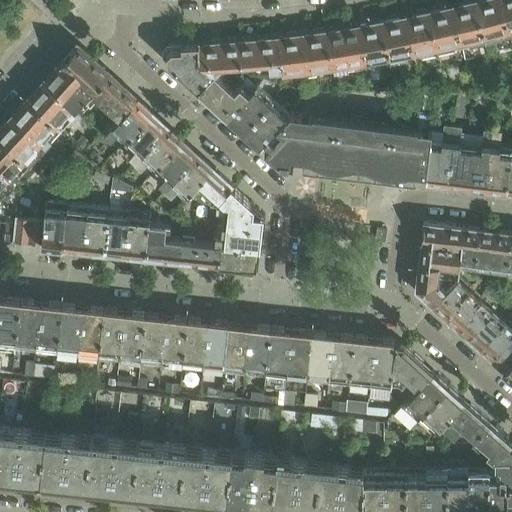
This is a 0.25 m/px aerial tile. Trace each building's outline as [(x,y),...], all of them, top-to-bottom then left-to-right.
[(453,4),(462,40),(469,38),(470,44),(487,40),(476,0),(463,0),(462,2),(453,4)] [(476,0),(487,40),(511,34),(509,28),(501,0),(476,0)] [(511,0),(501,0),(509,28),(511,27),(511,0)] [(430,9),(440,51),(456,48),(454,41),(462,40),(453,4),(443,6),(441,5),(433,7),(431,9),(430,9)] [(440,51),(430,9),(428,9),(425,8),(417,10),(415,12),(407,14),(416,56),(440,51)] [(385,19),(384,19),(391,60),(408,58),(416,56),(407,14),(398,16),(395,15),(387,16),(385,19)] [(368,21),(360,23),(366,59),(374,57),(375,63),(391,60),(384,19),(381,19),(378,18),(371,19),(368,21)] [(328,28),(333,64),(366,59),(360,23),(340,26),(338,25),(330,26),(328,28)] [(276,35),(279,66),(284,65),(285,71),(307,68),(333,64),(328,28),(327,28),(324,29),(321,27),(314,28),(312,30),(298,32),(295,31),(287,31),(284,34),(276,35)] [(240,39),(242,61),(271,58),(272,66),(279,66),(276,35),(269,35),(266,34),(258,35),(256,37),(253,37),(251,36),(243,37),(241,38),(240,39)] [(210,41),(200,41),(201,58),(215,71),(223,62),(242,61),(240,39),(238,39),(235,37),(227,38),(225,40),(222,40),(219,39),(212,39),(210,41)] [(201,58),(200,41),(168,43),(166,46),(163,52),(163,56),(199,89),(215,71),(201,58)] [(61,62),(96,93),(112,75),(78,44),(61,62)] [(45,79),(77,108),(80,111),(96,93),(61,62),(45,79)] [(199,89),(228,115),(249,92),(241,85),(235,90),(215,71),(199,89)] [(112,75),(96,93),(120,115),(136,97),(112,75)] [(30,97),(61,126),(77,108),(45,79),(30,97)] [(228,115),(243,130),(273,97),(258,83),(249,92),(228,115)] [(13,115),(45,143),(61,126),(30,97),(13,115)] [(151,111),(136,97),(120,115),(105,132),(111,138),(116,132),(125,140),(151,111)] [(273,97),(243,130),(260,145),(265,139),(264,139),(283,118),(288,112),(273,97)] [(151,111),(125,140),(134,148),(129,154),(134,159),(166,125),(151,111)] [(0,129),(0,134),(29,161),(45,143),(13,115),(0,129)] [(288,122),(283,118),(264,139),(265,139),(270,144),(265,149),(268,152),(273,156),(277,158),(283,161),(289,163),(293,164),(294,156),(308,158),(328,166),(332,167),(336,167),(348,165),(357,164),(364,165),(384,173),(388,174),(391,174),(395,173),(412,171),(417,171),(427,173),(426,180),(428,180),(432,139),(433,135),(408,132),(409,128),(389,126),(389,128),(378,127),(379,124),(358,122),(357,126),(305,120),(305,122),(293,121),(288,122)] [(438,181),(448,182),(454,125),(445,124),(443,140),(432,139),(428,180),(438,181)] [(166,125),(134,159),(140,164),(145,159),(155,168),(181,138),(166,125)] [(448,182),(467,185),(472,143),(461,141),(463,126),(454,125),(448,182)] [(467,185),(487,187),(494,129),(485,128),(483,144),(472,143),(467,185)] [(487,187),(507,189),(511,148),(511,147),(501,147),(503,130),(494,129),(487,187)] [(0,134),(0,167),(13,179),(29,161),(0,134)] [(159,182),(165,187),(197,152),(181,138),(155,168),(164,176),(159,182)] [(212,166),(197,152),(165,187),(171,193),(176,187),(185,195),(191,189),(212,166)] [(201,198),(218,200),(254,205),(212,166),(191,189),(201,198)] [(0,197),(15,181),(13,179),(0,167),(0,197)] [(48,199),(45,218),(43,243),(63,245),(68,201),(48,199)] [(223,221),(263,226),(264,214),(254,205),(218,200),(217,208),(224,209),(223,221)] [(63,245),(84,247),(89,203),(68,201),(63,245)] [(84,247),(104,250),(109,205),(89,203),(84,247)] [(109,205),(104,250),(125,252),(130,207),(109,205)] [(146,254),(149,222),(150,210),(130,207),(125,252),(146,254)] [(15,240),(29,241),(31,217),(18,215),(15,240)] [(45,218),(31,217),(29,241),(43,243),(45,218)] [(460,265),(461,258),(464,224),(424,220),(420,260),(460,265)] [(214,233),(213,240),(224,242),(260,245),(263,226),(223,221),(222,233),(214,233)] [(149,222),(146,254),(180,258),(182,237),(169,236),(170,224),(149,222)] [(461,258),(493,261),(497,228),(464,224),(461,258)] [(376,239),(386,240),(388,228),(378,227),(376,239)] [(493,261),(511,263),(511,229),(497,228),(493,261)] [(224,242),(213,240),(182,237),(180,258),(222,262),(224,242)] [(224,242),(222,262),(253,266),(253,265),(257,265),(257,262),(259,262),(260,245),(224,242)] [(459,273),(460,265),(420,260),(417,283),(416,288),(433,303),(454,279),(459,273)] [(433,303),(456,324),(478,300),(454,279),(433,303)] [(0,342),(16,344),(21,297),(0,294),(0,342)] [(16,344),(37,346),(42,300),(21,297),(16,344)] [(42,300),(37,346),(58,349),(63,302),(42,300)] [(478,300),(456,324),(481,345),(502,322),(478,300)] [(63,302),(58,349),(78,351),(83,304),(63,302)] [(78,351),(100,353),(105,306),(83,304),(78,351)] [(105,306),(100,353),(121,355),(126,309),(105,306)] [(146,311),(126,309),(121,355),(141,358),(146,311)] [(141,358),(162,360),(167,313),(146,311),(141,358)] [(162,360),(183,362),(188,316),(167,313),(162,360)] [(188,316),(183,362),(204,365),(209,318),(188,316)] [(209,318),(204,365),(225,367),(230,320),(209,318)] [(252,323),(230,320),(225,367),(246,369),(252,323)] [(511,330),(502,322),(481,345),(505,367),(511,358),(511,330)] [(252,323),(246,369),(267,371),(272,325),(252,323)] [(272,325),(267,371),(288,374),(293,327),(272,325)] [(314,329),(293,327),(288,374),(309,376),(314,329)] [(314,329),(309,376),(329,378),(334,331),(314,329)] [(329,378),(350,381),(355,334),(334,331),(329,378)] [(355,334),(350,381),(371,383),(376,336),(355,334)] [(371,383),(392,385),(398,339),(398,338),(376,336),(371,383)] [(398,339),(392,385),(393,378),(400,379),(410,387),(419,376),(422,379),(433,367),(405,342),(406,342),(404,340),(398,339)] [(26,374),(33,375),(35,363),(35,362),(27,361),(26,374)] [(35,363),(33,375),(41,376),(42,364),(35,363)] [(404,403),(419,416),(449,382),(433,367),(422,379),(424,380),(404,403)] [(76,370),(75,380),(82,381),(83,371),(76,370)] [(118,385),(132,386),(132,376),(119,375),(118,385)] [(465,396),(449,382),(419,416),(435,430),(444,420),(465,396)] [(207,395),(221,397),(222,389),(208,387),(207,395)] [(222,389),(221,397),(234,399),(236,391),(222,389)] [(490,419),(465,396),(444,420),(459,434),(469,443),(473,438),(490,419)] [(493,456),(496,456),(511,456),(511,438),(490,419),(473,438),(493,456)] [(0,474),(18,477),(23,428),(0,425),(0,474)] [(18,477),(41,479),(46,430),(23,428),(18,477)] [(41,479),(64,482),(70,433),(46,430),(41,479)] [(393,432),(393,443),(405,443),(405,431),(393,432)] [(64,482),(88,484),(93,435),(70,433),(64,482)] [(93,435),(88,484),(111,487),(116,438),(93,435)] [(111,487),(135,489),(140,440),(116,438),(111,487)] [(163,443),(140,440),(135,489),(158,492),(163,443)] [(187,445),(163,443),(158,492),(181,494),(187,445)] [(181,494),(205,497),(210,448),(187,445),(181,494)] [(228,499),(233,455),(233,450),(210,448),(205,497),(228,499)] [(228,499),(250,502),(255,453),(244,452),(244,456),(233,455),(228,499)] [(255,453),(250,502),(272,504),(277,459),(264,458),(265,454),(255,453)] [(272,504),(294,507),(299,458),(278,455),(277,459),(272,504)] [(511,456),(496,456),(496,468),(491,468),(492,509),(511,509),(511,456)] [(299,458),(294,507),(315,509),(321,460),(299,458)] [(315,509),(337,511),(343,462),(321,460),(315,509)] [(337,511),(341,511),(363,511),(363,469),(363,465),(343,462),(337,511)] [(406,469),(406,511),(427,511),(427,468),(406,469)] [(449,511),(448,468),(427,468),(427,511),(449,511)] [(448,468),(449,511),(469,511),(470,468),(448,468)] [(470,468),(469,511),(491,511),(492,509),(491,468),(470,468)] [(363,469),(363,511),(386,511),(386,469),(363,469)] [(406,511),(406,469),(386,469),(386,511),(406,511)]
